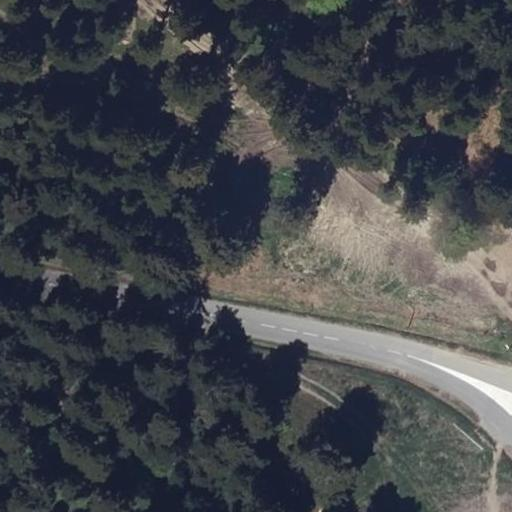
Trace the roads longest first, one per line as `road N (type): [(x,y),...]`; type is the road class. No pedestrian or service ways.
road 1 (track): [(511,303),(263,90),(129,0)]
road 2 (tertiary): [(0,274),(364,345)]
road 3 (secondary): [(364,345),(511,425)]
road 4 (secondary): [(511,379),(364,345)]
